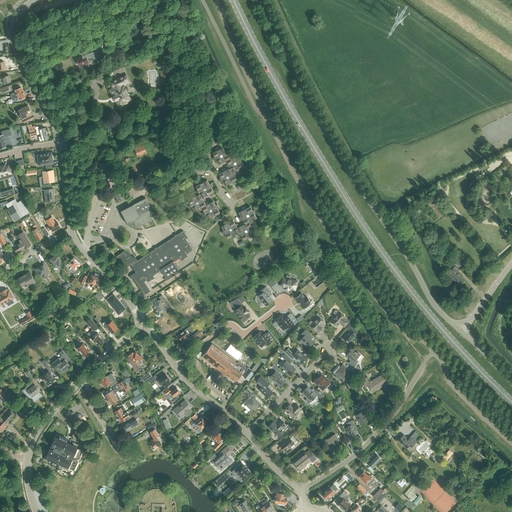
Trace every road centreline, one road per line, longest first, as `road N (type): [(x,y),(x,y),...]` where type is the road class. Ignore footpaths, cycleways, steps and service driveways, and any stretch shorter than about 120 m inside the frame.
road 1 (primary): [(511,401),(386,258),(233,0)]
road 2 (unclassified): [(460,329),(428,296),(327,135),(263,0)]
road 3 (residential): [(301,490),(374,436),(433,352)]
road 4 (unclassified): [(57,141),(10,36),(15,13),(37,0)]
road 5 (residential): [(175,367),(226,325),(244,335),(282,302)]
road 6 (residential): [(246,434),(330,347)]
